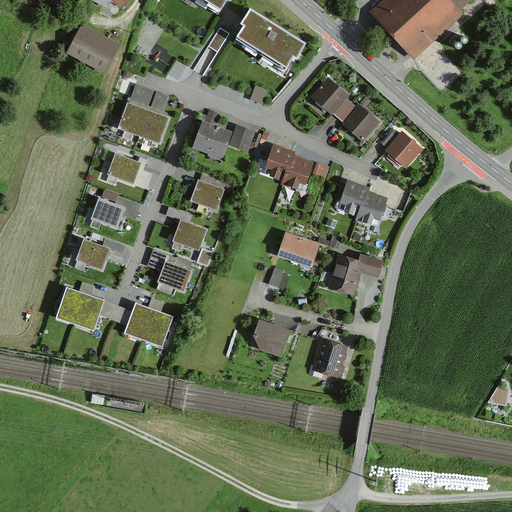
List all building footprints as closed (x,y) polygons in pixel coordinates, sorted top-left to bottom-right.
[(69,0),(55,0),(52,7),(65,12),(69,0)] [(106,0),(122,8),(126,0),(106,0)] [(232,0),(197,0),(220,14),(227,3),(229,5),(232,0)] [(388,0),(373,14),(412,56),(468,4),(464,0),(388,0)] [(303,49),(251,17),(243,30),(246,31),(239,43),(286,71),(293,60),(296,61),(303,49)] [(117,47),(79,27),(65,52),(103,72),(117,47)] [(180,81),(187,68),(177,62),(169,75),(180,81)] [(349,94),(328,77),(311,96),(333,114),(349,94)] [(263,104),(269,90),(257,85),(251,99),(263,104)] [(148,108),(128,101),(119,124),(139,132),(148,108)] [(380,120),(359,104),(343,122),(363,140),(380,120)] [(168,115),(148,108),(139,132),(159,139),(168,115)] [(231,129),(201,119),(192,145),(222,155),(231,129)] [(255,133),(239,127),(232,145),(248,151),(255,133)] [(421,147),(403,133),(388,152),(405,166),(421,147)] [(294,150),(275,144),(266,171),(285,177),(293,154),(294,150)] [(140,160),(115,151),(108,171),(133,180),(140,160)] [(311,160),(293,154),(285,177),(283,182),(302,188),(311,160)] [(331,169),(319,165),(314,179),(326,184),(331,169)] [(223,186),(199,178),(192,198),(216,206),(223,186)] [(368,185),(349,179),(339,206),(359,213),(367,189),(368,185)] [(386,196),(367,189),(359,213),(357,217),(377,224),(386,196)] [(124,205),(99,196),(92,215),(117,224),(124,205)] [(92,225),(100,228),(102,220),(94,218),(92,225)] [(206,227),(181,218),(174,237),(198,246),(206,227)] [(320,240),(286,229),(277,254),(311,265),(320,240)] [(109,246),(84,237),(77,256),(102,265),(109,246)] [(359,263),(338,257),(329,289),(355,296),(361,274),(378,278),(382,264),(361,258),(359,263)] [(190,268),(166,259),(159,278),(183,287),(190,268)] [(270,283),(279,287),(285,270),(276,267),(270,283)] [(285,274),(281,285),(286,287),(290,276),(285,274)] [(85,292),(67,286),(58,314),(75,320),(85,292)] [(103,298),(85,292),(75,320),(93,326),(103,298)] [(154,308),(136,301),(126,329),(144,335),(154,308)] [(171,314),(154,308),(144,335),(161,342),(171,314)] [(286,332),(257,324),(250,346),(279,354),(286,332)] [(346,349),(321,342),(312,370),(338,377),(346,349)]
